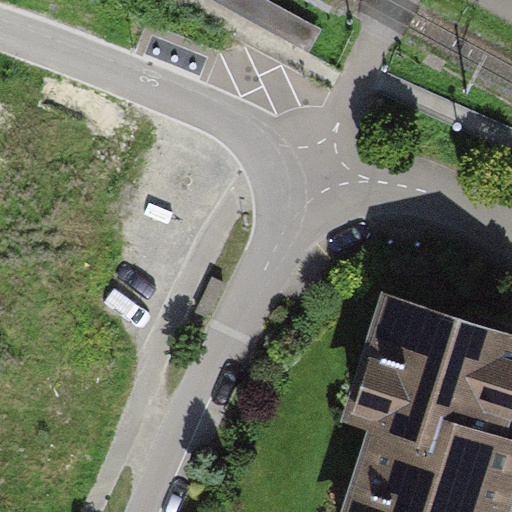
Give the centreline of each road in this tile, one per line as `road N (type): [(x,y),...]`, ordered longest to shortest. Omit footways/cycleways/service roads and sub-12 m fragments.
road 1 (residential): [(146,511),(195,392),(317,168)]
road 2 (residential): [(317,168),(198,104),(0,30)]
road 3 (residential): [(317,168),(440,199),(511,235)]
